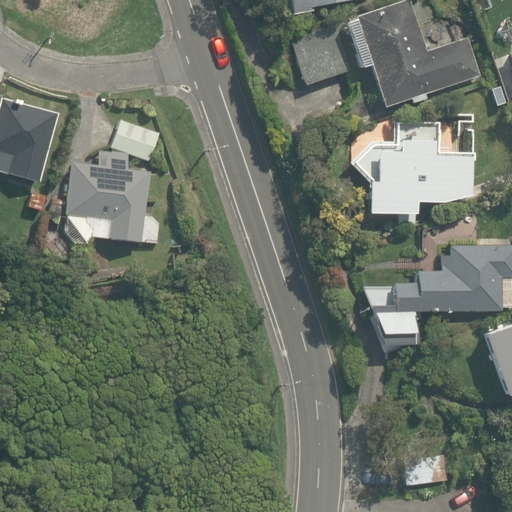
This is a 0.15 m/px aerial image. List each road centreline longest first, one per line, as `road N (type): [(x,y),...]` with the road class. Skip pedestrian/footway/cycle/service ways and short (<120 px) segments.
road 1 (secondary): [(209,58),(305,342),(320,457),(316,511)]
road 2 (residential): [(209,58),(71,76),(0,47)]
